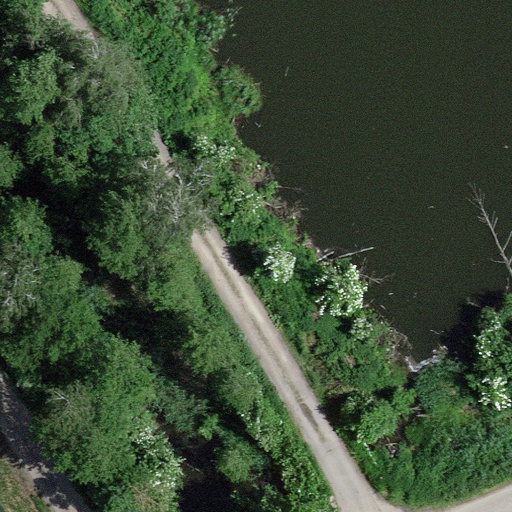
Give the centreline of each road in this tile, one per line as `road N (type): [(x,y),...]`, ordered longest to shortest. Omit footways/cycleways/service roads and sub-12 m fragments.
road 1 (track): [(50,0),(373,511)]
road 2 (track): [(0,381),(82,511)]
